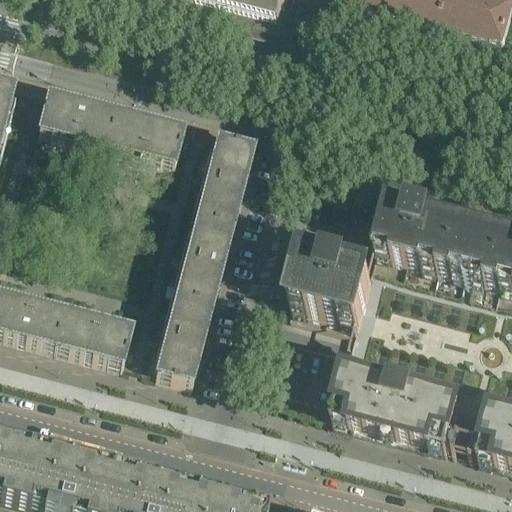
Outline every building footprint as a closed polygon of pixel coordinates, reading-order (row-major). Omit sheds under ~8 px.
[(118,0),(283,43),(293,0),(118,0)] [(335,0),(334,6),(387,20),(392,0),(335,0)] [(448,0),(392,0),(387,20),(440,34),(448,0)] [(511,12),(511,11),(466,0),(448,0),(440,34),(502,50),(511,12)] [(0,93),(0,148),(13,97),(0,93)] [(38,143),(105,160),(115,123),(47,106),(38,143)] [(183,141),(115,123),(105,160),(173,178),(183,141)] [(217,149),(196,229),(232,238),(253,159),(217,149)] [(372,288),(357,343),(511,383),(511,248),(388,217),(387,219),(369,288),(372,288)] [(212,316),(232,238),(196,229),(175,307),(212,316)] [(304,272),(290,326),(355,343),(357,343),(372,288),(369,288),(304,272)] [(0,345),(54,359),(63,322),(0,305),(0,345)] [(191,395),(212,316),(175,307),(155,386),(191,395)] [(131,340),(63,322),(54,359),(121,377),(131,340)] [(333,430),(332,432),(511,478),(511,383),(357,343),(355,343),(333,430)] [(0,506),(13,454),(0,450),(0,506)] [(0,511),(203,511),(206,504),(13,454),(0,506),(0,511)]
